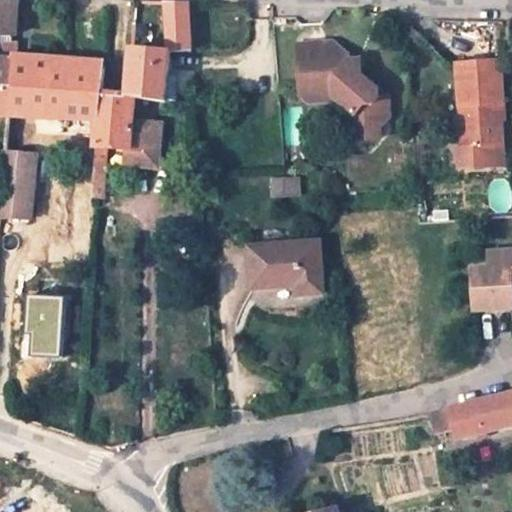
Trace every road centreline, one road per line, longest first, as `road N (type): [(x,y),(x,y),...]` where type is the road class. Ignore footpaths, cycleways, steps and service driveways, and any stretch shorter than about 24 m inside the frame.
road 1 (unclassified): [(129,490),(153,454),(511,375)]
road 2 (unclassified): [(129,490),(90,465),(0,434)]
